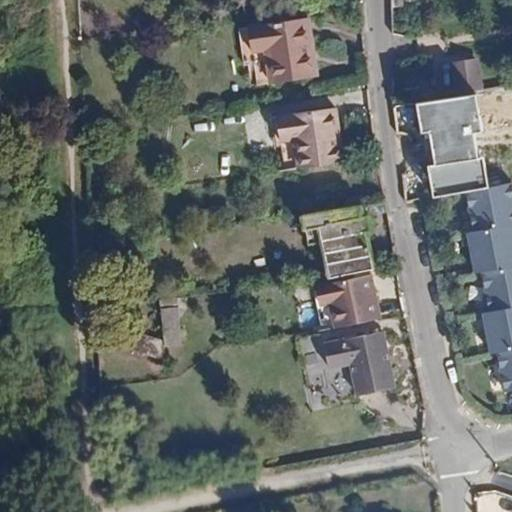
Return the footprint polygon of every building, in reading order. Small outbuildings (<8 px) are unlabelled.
[(287,71),(322,66),(319,40),(325,40),(321,8),(263,17),(267,42),(282,40),(287,71)] [(257,43),(267,42),(263,17),(254,18),(257,43)] [(271,74),(287,71),(282,40),(267,42),(271,74)] [(319,40),(322,66),(328,65),(325,40),(319,40)] [(478,60),(454,64),(459,94),(483,90),(478,60)] [(478,95),(421,104),(425,130),(433,128),(439,166),(430,167),(435,195),(463,190),(491,186),(486,154),(479,155),(475,133),(484,132),(478,95)] [(298,140),(303,167),(344,161),(340,131),(343,131),(340,107),(280,115),(284,140),(298,140)] [(493,350),(500,390),(511,387),(511,232),(510,223),(511,222),(511,200),(508,181),(491,186),(463,190),(470,229),(464,231),(472,271),(478,270),(485,310),(479,311),(487,351),(493,350)] [(355,206),(298,214),(302,241),(314,240),(320,276),(365,269),(358,233),(363,232),(362,217),(356,217),(355,206)] [(330,327),(374,320),(366,274),(313,283),(316,303),(327,301),(330,327)] [(316,303),(320,328),(330,327),(327,301),(316,303)] [(160,311),(164,340),(166,348),(182,345),(177,309),(160,311)] [(137,333),(132,348),(166,360),(166,348),(164,340),(137,333)] [(347,395),(385,389),(376,333),(318,342),(321,367),(343,365),(347,395)]
